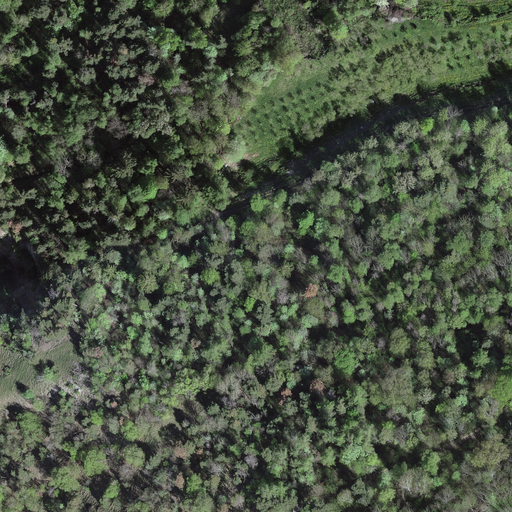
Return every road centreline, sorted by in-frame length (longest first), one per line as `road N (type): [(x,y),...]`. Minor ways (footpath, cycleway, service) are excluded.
road 1 (track): [(511,100),(424,113),(223,220),(84,253)]
road 2 (track): [(511,421),(297,511)]
